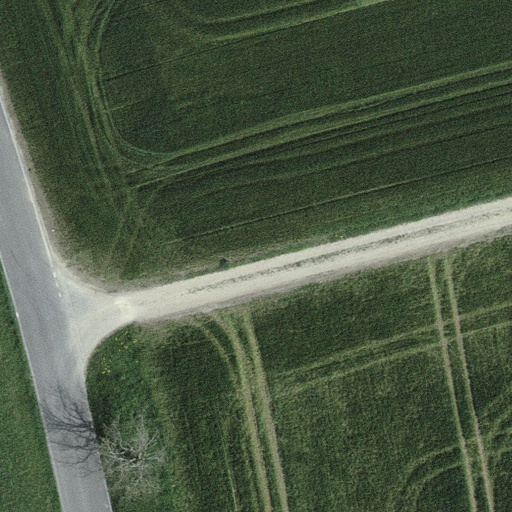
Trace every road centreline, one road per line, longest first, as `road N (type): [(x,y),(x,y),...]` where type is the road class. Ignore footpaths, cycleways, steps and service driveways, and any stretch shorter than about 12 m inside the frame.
road 1 (track): [(50,331),(511,215)]
road 2 (unclassified): [(0,182),(50,331),(88,511)]
